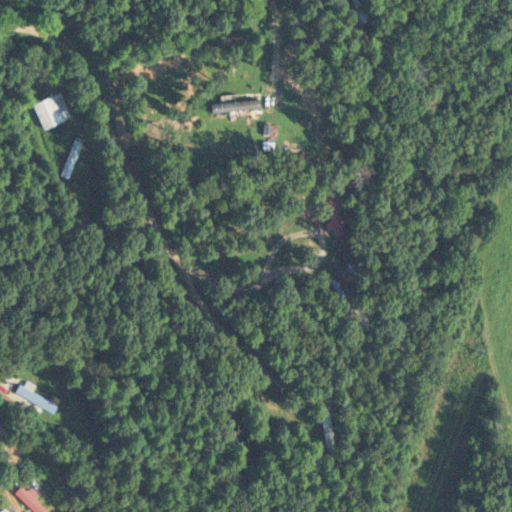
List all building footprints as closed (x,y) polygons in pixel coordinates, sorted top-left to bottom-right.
[(28,104),(40,129),(68,116),(57,91),(28,104)] [(207,111),(255,109),(255,100),(206,102),(207,111)] [(63,178),(82,140),(73,136),(55,174),(63,178)] [(338,232),(325,192),(316,195),(330,235),(338,232)] [(11,394),(51,411),(55,403),(15,385),(11,394)] [(317,407),(322,454),(331,454),(326,406),(317,407)] [(10,494),(30,511),(41,511),(43,510),(30,499),(34,495),(26,488),(23,492),(17,486),(10,494)]
